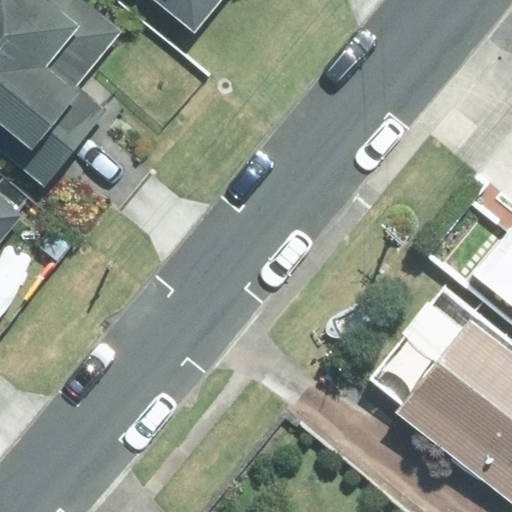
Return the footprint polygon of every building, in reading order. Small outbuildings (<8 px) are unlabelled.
[(128,22),(100,0),(0,0),(0,137),(51,179),(117,99),(85,73),(128,22)] [(186,0),(209,18),(223,0),(186,0)] [(0,212),(14,184),(0,177),(0,212)] [(511,219),(473,267),(511,299),(511,219)] [(511,326),(483,303),(405,397),(511,486),(511,326)]
